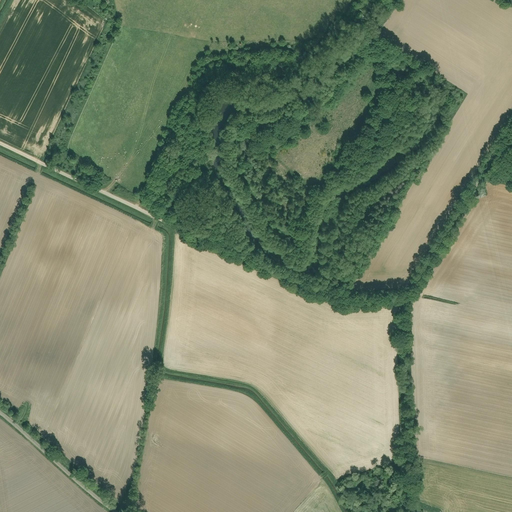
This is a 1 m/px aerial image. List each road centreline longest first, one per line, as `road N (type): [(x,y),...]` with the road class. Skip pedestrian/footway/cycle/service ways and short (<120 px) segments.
road 1 (track): [(0,144),(346,302),(401,298),(477,176),(511,178)]
road 2 (track): [(401,298),(401,511)]
road 3 (unclassified): [(0,412),(116,511)]
